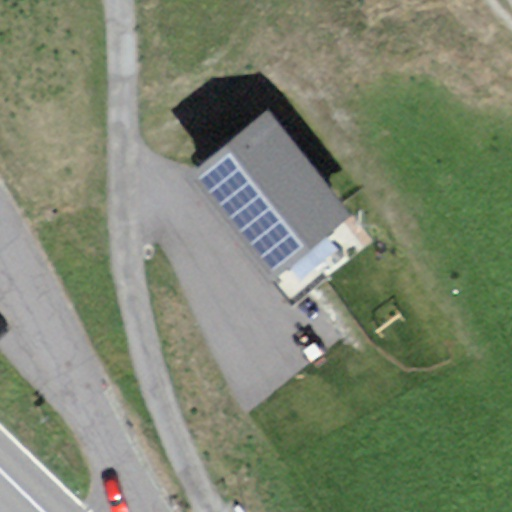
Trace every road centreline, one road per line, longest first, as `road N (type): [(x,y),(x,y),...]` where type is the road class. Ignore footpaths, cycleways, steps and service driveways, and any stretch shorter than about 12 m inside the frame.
road 1 (residential): [(117,0),(130,312),(183,467),(210,511)]
road 2 (residential): [(114,511),(116,442),(0,230)]
